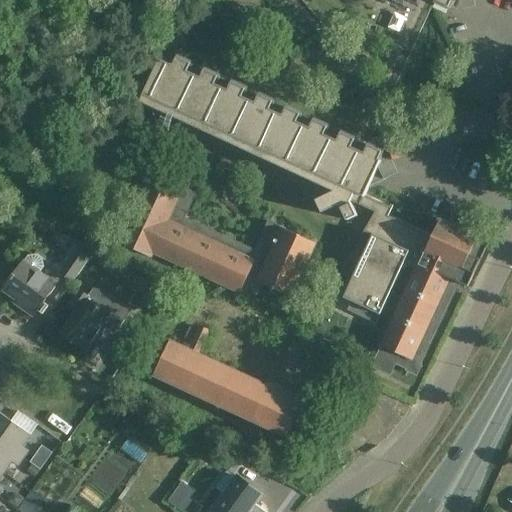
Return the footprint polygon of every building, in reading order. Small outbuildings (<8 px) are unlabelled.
[(421,0),(357,140),(353,148),(364,153),(435,0),(421,0)] [(511,0),(436,0),(436,1),(451,8),(454,0),(456,1),(456,0),(511,0)] [(353,148),(357,140),(342,133),(338,141),(326,135),(330,127),(315,120),(311,128),(299,122),(302,114),(288,108),(284,116),(271,110),(275,102),(260,95),(257,103),(244,97),(248,89),(233,82),(229,90),(217,85),(221,77),(206,70),(202,78),(190,72),(193,64),(178,57),(175,65),(173,65),(161,60),(142,102),(335,192),(317,201),(323,213),(341,205),(348,220),(358,216),(351,200),(376,212),(364,232),(373,236),(344,298),(351,301),(349,305),(350,306),(352,301),(379,314),(375,323),(376,323),(402,268),(420,265),(373,365),(390,373),(395,361),(408,367),(409,366),(417,364),(418,364),(457,281),(469,286),(488,242),(480,238),(440,221),(433,236),(389,216),(393,206),(391,205),(390,207),(366,196),(369,189),(367,188),(386,179),(380,168),(378,169),(382,161),(380,160),(384,152),(369,145),(366,153),(364,153),(353,148)] [(117,101),(104,95),(89,124),(102,131),(117,101)] [(135,165),(88,143),(80,160),(127,182),(135,165)] [(195,194),(154,174),(149,185),(148,184),(121,242),(151,257),(153,251),(242,291),(244,286),(253,290),(258,280),(290,296),(315,242),(281,226),(281,227),(270,222),(256,251),(183,218),(195,194)] [(91,256),(77,246),(59,271),(73,281),(91,256)] [(44,259),(37,254),(27,255),(4,288),(24,303),(22,306),(34,315),(56,284),(41,273),(45,267),(44,259)] [(170,292),(155,281),(140,301),(155,312),(170,292)] [(77,311),(61,332),(86,350),(105,323),(117,331),(131,311),(99,288),(93,288),(88,296),(84,293),(79,294),(73,303),(74,309),(77,311)] [(210,331),(199,326),(189,348),(172,341),(156,375),(287,436),(300,407),(297,406),(302,396),(303,397),(303,396),(271,380),(269,385),(199,353),(210,331)] [(0,440),(23,457),(28,450),(23,446),(31,434),(0,411),(0,440)] [(23,457),(0,440),(0,468),(4,471),(12,460),(18,464),(23,457)] [(239,459),(213,440),(204,453),(230,472),(239,459)] [(31,462),(42,469),(53,451),(43,444),(31,462)] [(248,511),(263,493),(238,475),(230,486),(213,509),(217,511),(248,511)] [(183,481),(169,499),(184,511),(197,511),(202,507),(191,498),(196,491),(183,481)] [(16,510),(14,511),(36,511),(46,499),(38,493),(41,490),(35,485),(31,490),(16,510)]
